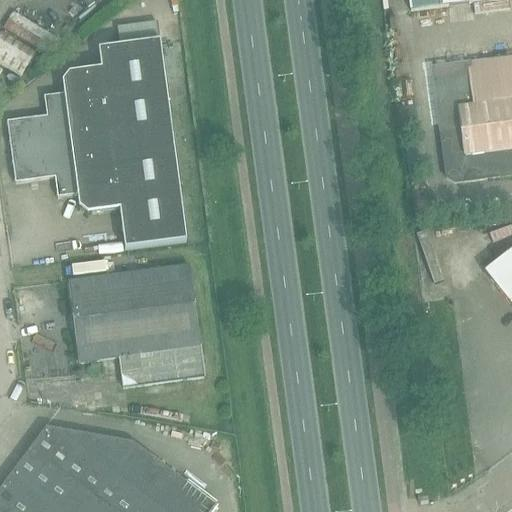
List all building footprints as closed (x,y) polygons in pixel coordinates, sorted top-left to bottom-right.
[(73,22),(80,12),(62,0),(52,0),(49,5),(73,22)] [(408,0),(410,13),(443,9),(509,0),(408,0)] [(17,24),(51,41),(60,23),(26,6),(17,24)] [(174,31),(172,15),(135,18),(136,34),(174,31)] [(0,34),(0,65),(21,78),(36,53),(1,32),(0,34)] [(63,89),(64,97),(44,99),(46,119),(7,124),(15,186),(54,180),(57,200),(77,198),(78,206),(79,210),(87,216),(92,216),(119,212),(125,252),(186,244),(159,44),(98,52),(101,72),(73,75),(73,76),(69,76),(62,85),(63,89)] [(511,59),(431,70),(446,180),(453,184),(511,176),(511,59)] [(511,251),(483,274),(511,311),(511,251)] [(207,289),(29,312),(35,359),(197,386),(219,383),(207,289)] [(85,400),(110,403),(111,393),(87,390),(85,400)] [(46,430),(0,490),(0,511),(211,511),(215,507),(133,445),(46,430)]
